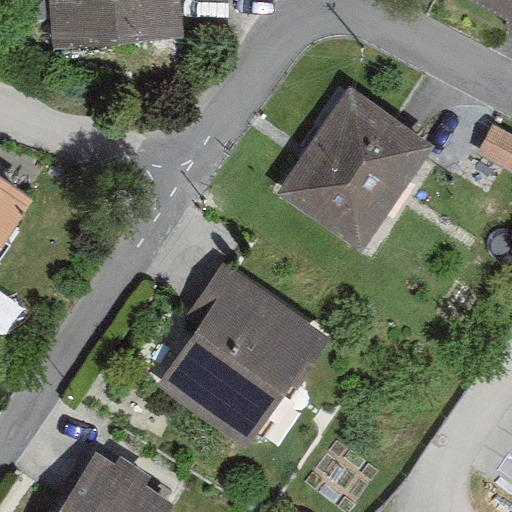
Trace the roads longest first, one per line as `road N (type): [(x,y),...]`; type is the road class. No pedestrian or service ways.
road 1 (residential): [(185,188),(0,453)]
road 2 (residential): [(313,0),(277,33),(185,188)]
road 3 (residential): [(0,95),(185,188)]
road 4 (residential): [(511,77),(346,0)]
